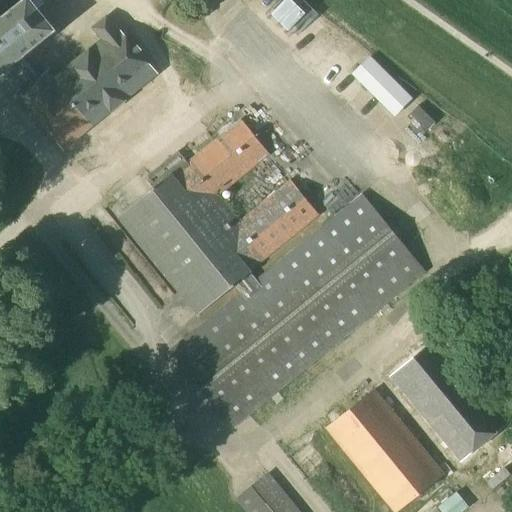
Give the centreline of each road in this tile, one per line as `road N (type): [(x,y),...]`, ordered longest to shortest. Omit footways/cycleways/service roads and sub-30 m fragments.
road 1 (unknown): [(177,419),(210,430),(238,427),(305,400),(381,336),(425,277),(432,253),(432,224),(417,194),(379,157),(316,109),(240,72)]
road 2 (unknown): [(50,221),(61,198),(122,148),(240,72)]
road 3 (unknown): [(177,419),(61,255),(50,221)]
road 4 (unknown): [(240,72),(140,0)]
